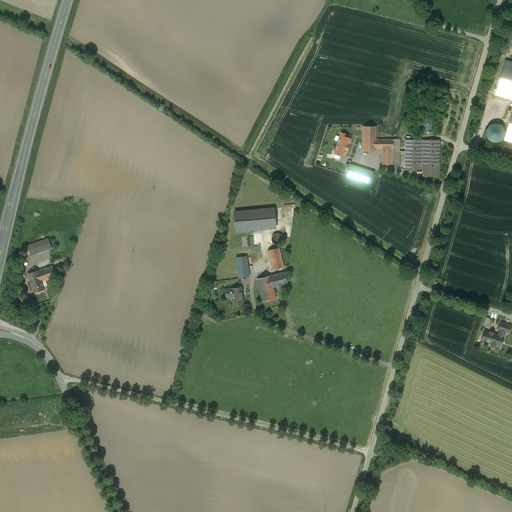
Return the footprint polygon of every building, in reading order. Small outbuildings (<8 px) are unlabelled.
[(511,62),(505,60),(495,94),(511,98),(511,62)] [(422,127),(431,129),(433,119),(425,117),(422,127)] [(487,129),(486,131),(486,133),(486,135),(487,137),(488,138),(490,140),(491,141),(493,142),(495,142),(497,142),(499,141),(501,140),(502,139),(504,137),(504,135),(505,133),(505,131),(504,129),(503,127),(502,126),(500,125),(498,124),(496,123),(494,123),(493,124),(491,125),(489,126),(488,127),(487,129)] [(376,126),(363,126),(363,151),(376,151),(376,150),(376,139),(376,126)] [(347,135),(341,132),(337,145),(334,154),(340,156),(345,157),(347,151),(348,151),(350,145),(349,145),(351,138),(347,137),(347,135)] [(393,139),(376,139),(376,150),(382,150),(382,148),(393,148),(393,139)] [(393,148),(382,148),(382,150),(382,164),(399,164),(400,154),(400,151),(400,139),(393,139),(393,148)] [(422,139),(406,139),(405,151),(400,151),(400,154),(405,154),(405,170),(422,170),(422,139)] [(440,140),(424,139),(423,170),(423,176),(439,176),(440,140)] [(373,172),(349,164),(346,175),(370,183),(373,172)] [(274,208),(234,212),(236,228),(241,228),(241,230),(276,227),(274,208)] [(273,235),(275,242),(283,240),(281,233),(273,235)] [(48,238),(25,246),(29,257),(52,249),(48,238)] [(283,247),(268,250),(273,270),(287,266),(283,247)] [(245,256),(236,257),(238,277),(248,276),(245,256)] [(54,263),(23,274),(30,294),(47,289),(44,280),(58,276),(54,263)] [(283,271),(257,279),(259,288),(273,284),(273,287),(286,284),(283,271)] [(273,284),(259,288),(262,301),(276,297),(273,287),(273,284)] [(240,287),(225,289),(226,297),(236,296),(236,301),(234,301),(233,302),(233,305),(243,304),(242,296),(241,296),(241,292),(242,292),(242,291),(241,291),(240,287)] [(511,325),(502,322),(501,322),(501,323),(499,329),(505,331),(509,332),(508,332),(509,333),(509,332),(511,326),(511,325)] [(498,335),(493,333),(493,332),(490,331),(489,332),(485,331),(485,330),(484,331),(485,331),(482,339),(491,342),(490,344),(495,345),(496,344),(500,345),(501,345),(503,337),(504,337),(503,336),(505,331),(500,330),(498,335)]
